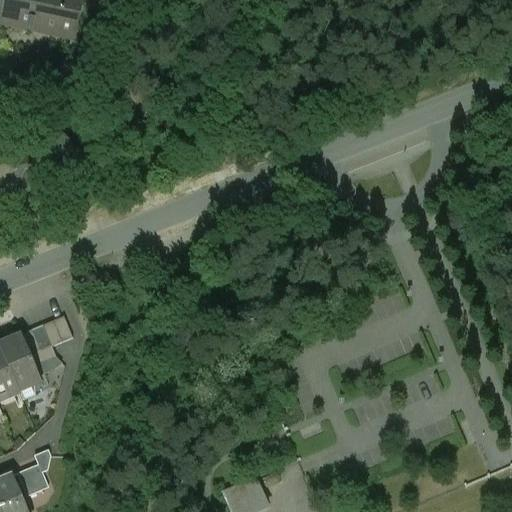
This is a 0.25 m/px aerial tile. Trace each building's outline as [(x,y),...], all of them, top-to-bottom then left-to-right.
[(82,0),(4,0),(0,20),(0,23),(28,29),(27,34),(31,35),(32,30),(74,39),(82,0)] [(54,132),(42,144),(38,139),(34,143),(28,142),(20,146),(19,152),(9,155),(18,186),(20,190),(39,184),(37,179),(48,172),(53,176),(75,153),(54,132)] [(9,155),(0,157),(0,191),(18,186),(9,155)] [(64,319),(21,337),(21,339),(34,367),(56,358),(52,349),(73,340),(64,319)] [(21,339),(0,347),(0,351),(18,393),(40,384),(34,367),(21,339)] [(0,351),(0,402),(18,395),(18,393),(0,351)] [(38,468),(18,476),(27,499),(48,490),(42,475),(48,472),(51,459),(48,453),(34,458),(38,468)] [(25,511),(12,479),(0,483),(0,511),(25,511)] [(268,511),(257,481),(224,494),(230,511),(268,511)]
